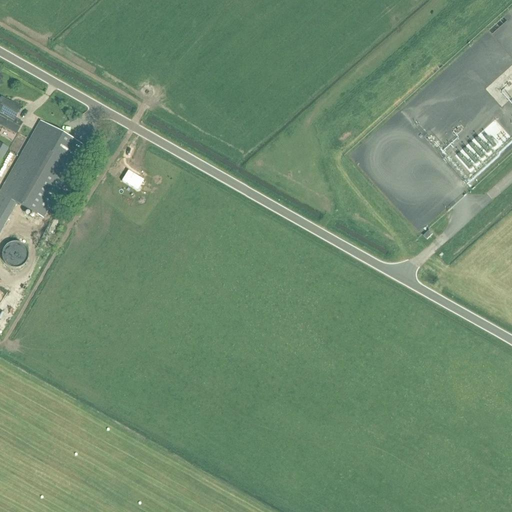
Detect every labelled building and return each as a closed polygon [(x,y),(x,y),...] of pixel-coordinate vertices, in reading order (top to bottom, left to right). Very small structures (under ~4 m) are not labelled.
[(0,99),(0,127),(1,128),(15,136),(21,124),(14,120),(20,109),(12,104),(11,105),(0,99)] [(42,220),(49,208),(83,147),(40,123),(0,192),(0,231),(16,204),(42,220)] [(364,153),(360,157),(367,166),(371,163),(364,153)] [(382,185),(386,182),(377,173),(374,176),(382,185)] [(429,232),(423,237),(426,241),(432,235),(429,232)] [(9,244),(4,248),(1,254),(2,261),(6,266),(11,269),(17,269),(23,266),(27,258),(26,251),(22,245),(15,243),(9,244)]
